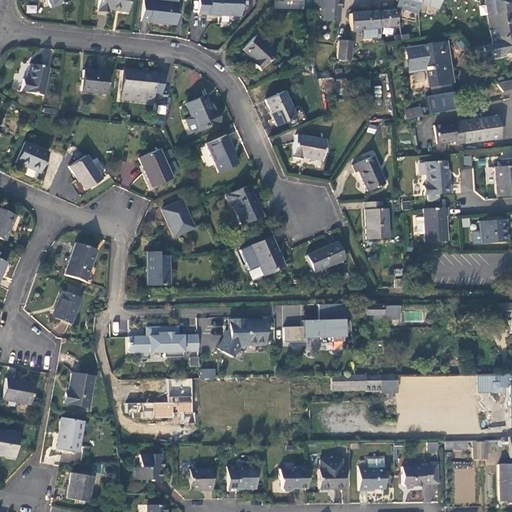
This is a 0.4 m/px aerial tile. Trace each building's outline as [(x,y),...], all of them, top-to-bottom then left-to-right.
[(127,0),(98,0),(98,11),(108,12),(109,10),(126,12),(127,0)] [(143,0),(142,21),(148,22),(175,25),(177,0),(143,0)] [(240,0),(199,0),(198,14),(208,15),(209,13),(216,13),(216,15),(240,17),(240,0)] [(339,0),(314,0),(314,8),(323,9),(322,20),(337,21),(339,0)] [(420,0),(397,0),(395,7),(418,13),(420,5),(420,0)] [(438,0),(420,0),(420,5),(436,9),(438,0)] [(511,19),(509,4),(486,0),(484,0),(490,31),(497,31),(499,37),(511,34),(511,19)] [(379,11),(374,12),(376,29),(376,34),(382,34),(381,28),(396,26),(394,4),(379,6),(379,11)] [(37,13),(37,5),(27,5),(26,13),(37,13)] [(376,29),(374,12),(349,14),(350,31),(363,30),(376,29)] [(376,29),(363,30),(363,39),(376,38),(376,34),(376,29)] [(497,31),(490,31),(493,44),(475,48),(478,57),(483,56),(483,58),(511,52),(511,34),(499,37),(497,31)] [(274,54),(255,36),(242,50),(253,60),(251,63),(259,70),(274,54)] [(351,42),(338,41),(336,60),(350,61),(351,42)] [(451,84),(444,42),(405,48),(409,70),(425,68),(428,88),(451,84)] [(43,96),(48,69),(29,64),(25,80),(23,80),(21,91),(43,96)] [(163,75),(123,70),(120,100),(153,104),(154,95),(161,96),(163,75)] [(108,73),(83,71),(81,92),(105,94),(108,73)] [(358,94),(356,79),(335,80),(335,84),(321,85),(321,90),(336,90),(337,95),(358,94)] [(502,92),(511,89),(511,80),(496,84),(502,92)] [(294,118),(283,92),(265,100),(276,125),(294,118)] [(459,110),(458,93),(428,95),(429,111),(459,110)] [(213,111),(206,95),(185,104),(191,119),(185,121),(184,124),(189,133),(192,134),(219,122),(214,111),(213,111)] [(418,117),(421,116),(420,108),(404,110),(405,119),(412,118),(418,117)] [(497,117),(433,125),(436,144),(454,142),(454,145),(501,139),(497,117)] [(324,140),(296,135),(291,158),(302,160),(302,157),(321,161),(324,140)] [(226,136),(206,144),(218,172),(237,164),(231,151),(233,150),(226,136)] [(47,153),(24,143),(15,163),(39,173),(47,153)] [(171,178),(158,149),(138,159),(151,187),(171,178)] [(100,179),(85,156),(68,167),(83,190),(100,179)] [(384,184),(372,157),(352,166),(355,173),(358,172),(367,191),(384,184)] [(469,157),(461,157),(462,167),(470,166),(469,157)] [(508,196),(511,195),(511,158),(500,159),(501,166),(494,167),(495,198),(508,197),(508,196)] [(173,174),(179,172),(174,161),(169,163),(173,174)] [(438,194),(450,194),(449,170),(447,171),(446,161),(424,163),(426,185),(423,185),(423,195),(428,195),(428,203),(438,201),(438,194)] [(262,215),(248,186),(224,196),(229,206),(232,204),(241,224),(262,215)] [(193,228),(181,200),(161,210),(173,236),(193,228)] [(382,201),(364,202),(366,240),(388,239),(387,210),(382,209),(382,201)] [(447,208),(439,208),(422,209),(424,242),(447,241),(446,216),(448,216),(447,208)] [(15,217),(0,211),(0,239),(5,242),(15,217)] [(506,220),(480,222),(481,243),(504,242),(503,228),(507,228),(506,220)] [(283,266),(270,236),(250,245),(262,276),(283,266)] [(336,242),(305,256),(313,272),(343,259),(336,242)] [(85,283),(96,251),(74,244),(63,276),(85,283)] [(170,286),(170,255),(157,255),(157,252),(147,252),(147,286),(170,286)] [(70,324),(80,299),(61,292),(51,316),(70,324)] [(511,304),(496,305),(497,311),(497,313),(499,315),(500,317),(503,318),(505,318),(511,316),(511,304)] [(282,327),(283,343),(305,342),(305,338),(331,338),(331,342),(342,342),(342,320),(341,320),(340,305),(317,305),(317,320),(301,321),(302,327),(282,327)] [(389,306),(363,305),(364,316),(373,316),(373,320),(390,320),(389,306)] [(201,334),(200,347),(215,347),(215,318),(197,318),(197,334),(201,334)] [(244,320),(228,320),(228,335),(232,337),(230,341),(223,337),(217,350),(232,357),(239,345),(237,345),(239,341),(247,345),(264,345),(263,321),(245,321),(244,320)] [(145,337),(128,338),(128,354),(163,353),(163,358),(182,358),(182,352),(197,352),(197,336),(177,336),(177,327),(145,328),(145,337)] [(198,356),(189,357),(189,366),(199,366),(198,356)] [(200,379),(215,379),(215,369),(200,369),(200,379)] [(88,408),(93,378),(71,374),(68,393),(65,393),(63,404),(88,408)] [(511,374),(499,375),(499,383),(492,384),(492,394),(501,394),(501,387),(506,387),(507,428),(511,427),(511,374)] [(499,383),(499,375),(477,375),(477,394),(492,394),(492,384),(499,383)] [(380,392),(380,376),(331,377),(331,392),(365,391),(365,393),(380,392)] [(396,394),(396,376),(380,376),(380,392),(380,394),(396,394)] [(33,384),(6,379),(2,401),(29,405),(33,384)] [(168,392),(168,402),(124,403),(124,417),(174,417),(174,413),(192,413),(192,396),(185,396),(185,392),(168,392)] [(78,453),(83,423),(61,418),(55,449),(78,453)] [(0,455),(14,458),(17,439),(7,437),(8,433),(0,431),(0,455)] [(467,441),(444,440),(444,449),(467,450),(467,441)] [(473,460),(483,460),(483,442),(473,442),(473,460)] [(159,455),(139,456),(139,468),(133,468),(134,480),(151,480),(151,482),(163,481),(162,461),(161,456),(159,455)] [(319,461),(319,470),(341,469),(341,461),(319,461)] [(368,470),(383,470),(383,461),(367,461),(367,467),(368,470)] [(475,462),(454,462),(453,503),(474,503),(475,462)] [(511,501),(511,465),(498,465),(499,501),(511,501)] [(226,467),(227,492),(237,492),(237,489),(255,488),(254,469),(236,468),(236,467),(226,467)] [(384,490),(383,470),(368,470),(367,467),(357,468),(358,492),(367,492),(368,490),(384,490)] [(422,485),(431,484),(430,467),(402,468),(402,485),(404,488),(422,487),(422,485)] [(293,490),(307,489),(306,468),(295,468),(293,469),(280,470),(280,480),(282,481),(282,489),(284,492),(291,492),(293,490)] [(318,490),(343,489),(342,469),(341,469),(319,470),(317,470),(318,490)] [(211,470),(189,470),(189,490),(204,489),(204,491),(212,491),(211,470)] [(88,502),(92,477),(71,473),(66,498),(88,502)]
